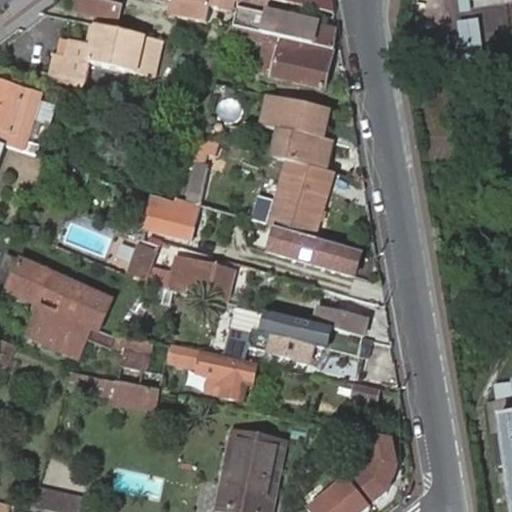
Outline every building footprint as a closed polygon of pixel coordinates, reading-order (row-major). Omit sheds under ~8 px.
[(83,0),(78,16),(110,25),(111,21),(123,25),(127,11),(85,0),(83,0)] [(152,0),(154,0),(161,15),(190,22),(194,7),(215,12),(218,2),(223,3),(223,0),(152,0)] [(251,0),(223,0),(223,3),(221,11),(232,13),(234,6),(239,7),(240,3),(250,5),(251,0)] [(262,0),(333,17),(329,0),(262,0)] [(474,5),(473,0),(461,0),(464,19),(476,17),(474,5)] [(233,28),(333,53),(332,30),(269,15),(267,19),(239,11),(235,25),(230,23),(228,31),(232,32),(233,28)] [(483,25),(462,28),(477,125),(498,121),(483,25)] [(100,29),(92,27),(86,48),(95,50),(100,29)] [(324,93),(333,53),(233,28),(232,32),(231,36),(268,46),(260,77),(324,93)] [(95,50),(86,48),(74,45),(69,63),(59,59),(53,80),(88,90),(94,68),(152,83),(162,45),(100,29),(95,50)] [(43,76),(41,84),(87,96),(88,90),(53,80),(43,76)] [(0,86),(0,148),(2,149),(36,161),(38,155),(27,151),(44,103),(0,86)] [(320,142),(326,115),(267,99),(260,129),(278,133),(277,138),(284,140),(278,163),(287,165),(317,173),(320,157),(328,159),(331,144),(320,142)] [(277,138),(272,162),(278,163),(284,140),(277,138)] [(200,140),(197,161),(218,165),(222,144),(200,140)] [(317,173),(324,175),(328,159),(320,157),(317,173)] [(275,233),(312,243),(332,176),(324,175),(317,173),(287,165),(267,231),(275,233)] [(205,170),(190,167),(182,205),(197,208),(205,170)] [(175,206),(173,210),(153,204),(144,233),(190,245),(199,213),(175,206)] [(352,264),(355,255),(312,243),(275,233),(268,258),(353,280),(357,265),(352,264)] [(131,282),(147,288),(148,285),(158,260),(142,254),(131,282)] [(0,289),(44,309),(102,334),(115,304),(58,279),(50,271),(40,271),(10,258),(0,280),(0,289)] [(146,292),(226,311),(232,277),(186,265),(180,291),(148,285),(147,288),(146,292)] [(284,324),(316,331),(319,316),(288,308),(284,324)] [(111,353),(112,351),(116,340),(102,334),(44,309),(31,338),(80,361),(88,343),(111,353)] [(354,360),(359,340),(316,331),(284,324),(257,318),(249,355),(308,367),(312,350),(354,360)] [(112,351),(122,354),(123,351),(148,356),(150,345),(117,338),(116,340),(112,351)] [(18,353),(2,345),(0,347),(0,367),(9,372),(18,353)] [(255,366),(174,350),(170,366),(199,372),(198,377),(209,379),(205,395),(241,402),(245,386),(250,387),(255,366)] [(115,385),(159,394),(164,376),(144,371),(148,356),(123,351),(122,354),(115,385)] [(511,511),(511,381),(508,382),(510,396),(480,406),(489,472),(500,470),(505,511),(511,511)] [(155,416),(159,394),(115,385),(110,407),(155,416)] [(377,407),(380,391),(355,386),(351,402),(377,407)] [(266,497),(278,445),(237,436),(225,488),(220,486),(214,511),(217,511),(269,511),(273,498),(266,497)] [(362,470),(350,482),(372,506),(385,494),(395,469),(389,442),(365,436),(365,461),(362,470)] [(284,447),(278,445),(266,497),(273,498),(284,447)] [(346,485),(316,511),(365,511),(368,509),(346,485)] [(34,509),(48,511),(79,511),(82,504),(75,501),(76,494),(40,486),(34,509)]
